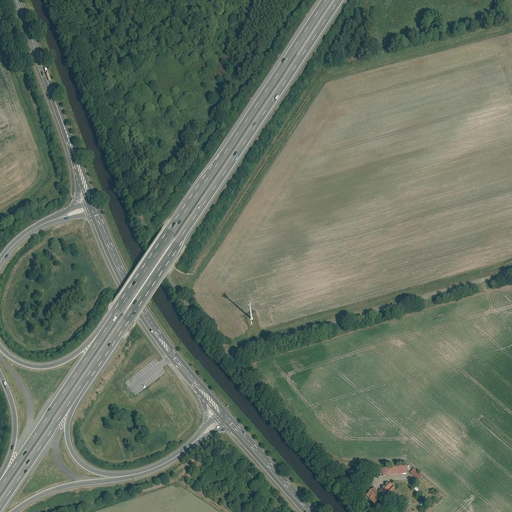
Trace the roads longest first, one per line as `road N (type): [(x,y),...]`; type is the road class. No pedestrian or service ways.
road 1 (motorway): [(70,403),(339,0)]
road 2 (motorway): [(327,0),(99,340)]
road 3 (unclassified): [(58,0),(142,234),(174,294),(220,351)]
road 4 (unclassified): [(220,351),(511,268)]
road 5 (motorway): [(13,511),(69,486),(149,473),(227,419)]
road 6 (primary): [(95,213),(152,327),(205,394)]
road 7 (motorway): [(204,427),(152,468),(97,474),(71,452),(70,403)]
road 8 (primary): [(15,0),(82,178)]
road 9 (motorway): [(99,340),(7,476)]
road 10 (unclassified): [(220,351),(318,458)]
road 11 (motorway): [(0,506),(70,403)]
road 12 (primary): [(227,419),(308,511)]
